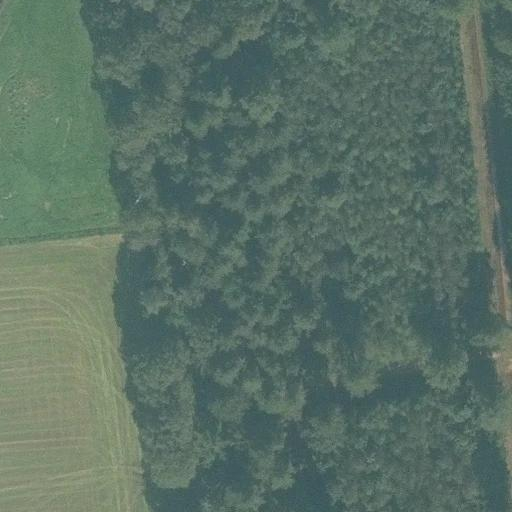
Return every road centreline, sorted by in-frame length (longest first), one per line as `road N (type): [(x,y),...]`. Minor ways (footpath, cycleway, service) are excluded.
road 1 (track): [(131,0),(204,511)]
road 2 (track): [(511,347),(190,402)]
